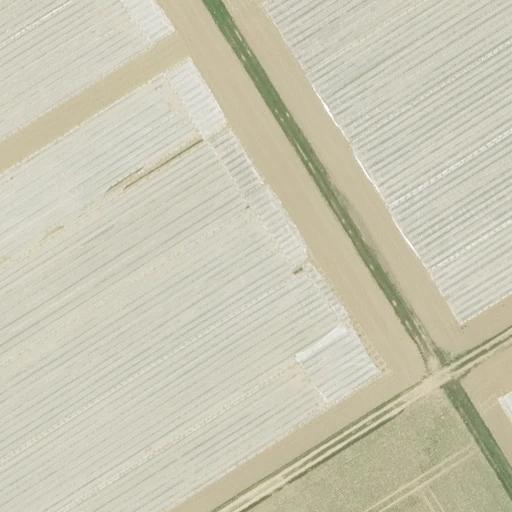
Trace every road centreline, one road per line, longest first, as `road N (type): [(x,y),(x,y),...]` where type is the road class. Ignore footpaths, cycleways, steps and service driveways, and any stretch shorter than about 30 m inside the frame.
road 1 (track): [(442,377),(212,0)]
road 2 (track): [(229,511),(511,333)]
road 3 (track): [(442,377),(511,488)]
